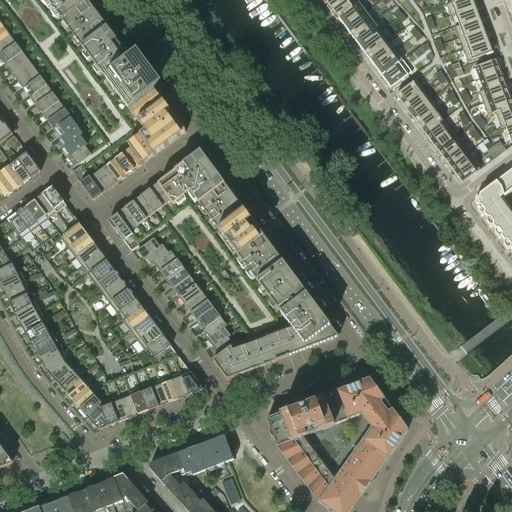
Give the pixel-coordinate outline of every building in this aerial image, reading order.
[(0,0),(0,58),(5,66),(11,74),(18,82),(23,90),(29,98),(36,106),(42,114),(48,122),(54,131),(61,140),(66,146),(63,148),(69,156),(67,158),(74,168),(70,170),(72,172),(80,183),(92,200),(184,131),(154,91),(162,85),(137,52),(130,58),(86,0),(0,0)] [(331,0),(325,5),(325,6),(327,8),(330,13),(347,0),(331,0)] [(351,0),(347,0),(330,13),(331,13),(332,15),(337,21),(338,20),(357,6),(356,5),(351,0)] [(472,0),(458,0),(446,5),(450,16),(450,17),(455,15),(475,7),(472,0)] [(357,6),(338,20),(342,25),(345,28),(345,29),(366,13),(360,4),(359,3),(356,5),(357,6)] [(475,7),(455,15),(459,26),(479,18),(475,7)] [(398,10),(394,15),(398,19),(402,15),(398,10)] [(366,13),(345,29),(349,35),(352,38),(374,22),(366,13)] [(402,15),(398,19),(402,23),(406,19),(402,15)] [(459,26),(454,27),(454,28),(459,39),(484,29),(479,18),(459,26)] [(374,22),(352,38),(353,39),(355,42),(359,48),(381,32),(374,22)] [(414,28),(410,32),(414,37),(418,33),(414,28)] [(484,29),(459,39),(463,50),(488,41),(484,29)] [(381,32),(359,48),(364,54),(366,57),(367,57),(388,41),(381,32)] [(418,33),(414,37),(418,41),(422,37),(418,33)] [(388,41),(367,57),(367,58),(369,61),(374,67),(395,51),(388,41)] [(488,41),(463,50),(467,62),(492,53),(488,41)] [(395,51),(374,67),(374,68),(377,71),(381,77),(403,61),(395,51)] [(495,60),(470,70),(474,81),(499,71),(498,68),(499,67),(497,60),(495,61),(495,60)] [(403,61),(381,77),(384,80),(386,83),(390,89),(412,73),(403,61)] [(451,66),(446,69),(449,74),(454,71),(451,66)] [(441,71),(435,74),(438,79),(443,77),(441,71)] [(454,71),(449,74),(452,79),(457,76),(454,71)] [(499,71),(474,81),(479,92),(503,83),(502,79),(504,78),(501,72),(500,72),(499,71)] [(443,77),(438,79),(441,85),(446,82),(443,77)] [(417,80),(396,96),(403,106),(425,90),(417,80)] [(503,83),(479,92),(483,103),(508,94),(506,90),(508,89),(505,83),(504,83),(503,83)] [(425,90),(403,106),(410,115),(432,99),(425,90)] [(465,91),(460,94),(463,99),(468,97),(465,91)] [(452,93),(447,95),(450,101),(455,98),(452,93)] [(508,94),(483,103),(487,115),(495,113),(494,111),(511,105),(510,101),(511,101),(510,94),(508,95),(508,94)] [(468,97),(463,99),(466,105),(471,102),(468,97)] [(455,98),(450,101),(453,106),(458,103),(455,98)] [(432,99),(410,115),(418,125),(435,112),(439,109),(432,99)] [(511,105),(494,111),(495,113),(498,121),(501,128),(505,127),(505,126),(511,123),(511,105)] [(435,112),(418,125),(425,134),(442,121),(435,112)] [(463,113),(458,116),(461,121),(466,118),(463,113)] [(479,116),(474,119),(478,124),(483,120),(479,116)] [(466,118),(461,121),(464,126),(469,123),(466,118)] [(442,121),(425,134),(431,143),(451,128),(445,120),(444,119),(442,121)] [(483,120),(478,124),(481,129),(486,125),(483,120)] [(0,143),(13,134),(5,124),(3,125),(3,126),(0,127),(0,143)] [(451,128),(431,143),(438,152),(456,138),(456,139),(458,137),(451,128)] [(474,129),(469,133),(473,137),(478,134),(474,129)] [(478,134),(473,137),(476,142),(481,139),(478,134)] [(14,136),(5,143),(9,149),(19,142),(14,136)] [(456,138),(438,152),(444,159),(462,146),(456,139),(456,138)] [(488,143),(484,146),(488,150),(492,147),(489,142),(488,143)] [(499,142),(493,146),(500,155),(506,151),(499,142)] [(462,146),(444,159),(449,167),(468,153),(462,146)] [(488,150),(487,151),(494,160),(500,155),(493,146),(492,147),(488,150)] [(27,153),(18,160),(31,178),(31,179),(41,172),(27,153)] [(338,337),(201,153),(109,221),(132,252),(133,254),(138,260),(150,276),(176,312),(187,326),(188,328),(195,337),(197,339),(227,380),(338,337)] [(468,153),(449,167),(455,175),(473,161),(468,153)] [(7,163),(7,164),(23,185),(31,178),(18,160),(9,166),(7,163)] [(473,161),(455,175),(462,184),(480,170),(473,161)] [(7,164),(0,168),(0,172),(14,191),(23,185),(7,164)] [(511,169),(476,197),(475,202),(478,206),(478,209),(480,213),(484,213),(487,217),(486,220),(489,224),(492,225),(495,229),(495,232),(498,236),(501,236),(504,240),(504,243),(506,247),(510,248),(511,250),(511,169)] [(0,190),(2,193),(1,193),(5,198),(14,191),(0,172),(0,190)] [(62,201),(52,188),(43,195),(53,208),(57,214),(66,207),(62,201)] [(53,208),(43,195),(34,201),(44,214),(48,220),(57,214),(53,208)] [(44,214),(34,201),(31,204),(30,203),(26,206),(27,207),(26,208),(35,221),(40,227),(48,220),(44,214)] [(35,221),(26,208),(22,210),(22,209),(18,212),(18,213),(17,214),(27,227),(31,233),(40,227),(35,221)] [(27,227),(17,214),(8,221),(15,231),(18,234),(22,240),(31,233),(27,227)] [(73,221),(68,225),(69,226),(72,230),(79,224),(75,218),(72,220),(73,221)] [(80,225),(79,224),(72,230),(60,238),(61,239),(68,248),(87,234),(86,233),(84,231),(80,225)] [(75,258),(94,244),(93,242),(91,240),(87,234),(68,248),(75,258)] [(82,267),(100,253),(99,252),(98,250),(94,244),(75,258),(82,267)] [(0,270),(8,264),(11,262),(5,254),(8,252),(7,251),(2,255),(0,256),(0,270)] [(88,275),(107,261),(106,260),(105,259),(100,253),(82,267),(88,275)] [(95,285),(114,271),(113,270),(111,267),(107,261),(88,275),(95,285)] [(0,283),(18,275),(13,264),(10,266),(8,264),(0,270),(0,283)] [(102,295),(121,281),(120,279),(119,278),(118,276),(119,276),(116,272),(115,272),(114,271),(95,285),(102,295)] [(21,273),(18,275),(0,283),(2,287),(0,288),(3,292),(4,292),(4,293),(26,283),(21,273)] [(110,304),(128,290),(127,289),(126,287),(125,286),(126,285),(123,281),(122,282),(121,281),(102,295),(110,304)] [(31,294),(26,283),(4,293),(9,304),(28,295),(31,294)] [(117,314),(136,300),(135,299),(133,297),(132,296),(134,295),(130,291),(129,292),(128,290),(110,304),(117,314)] [(14,313),(32,304),(28,295),(9,304),(14,313)] [(123,323),(142,309),(141,307),(140,306),(136,300),(117,314),(123,323)] [(35,303),(32,304),(14,313),(14,314),(15,314),(20,323),(41,313),(35,303)] [(130,331),(148,317),(147,316),(146,313),(142,309),(123,323),(130,331)] [(26,334),(46,323),(41,313),(20,323),(21,325),(20,325),(26,334)] [(137,341),(156,327),(155,326),(154,324),(148,317),(130,331),(137,341)] [(31,343),(52,332),(46,323),(26,334),(31,344),(31,343)] [(147,348),(163,336),(162,335),(161,334),(156,327),(137,341),(144,350),(147,348)] [(37,353),(57,341),(52,332),(31,343),(33,347),(32,348),(35,352),(36,351),(37,353)] [(155,358),(171,347),(165,340),(163,336),(147,348),(155,358)] [(42,362),(62,351),(57,341),(37,353),(39,356),(37,357),(40,362),(41,361),(42,362)] [(50,376),(68,361),(62,351),(42,362),(45,367),(43,368),(46,372),(47,371),(48,373),(50,376)] [(57,384),(75,368),(68,361),(50,376),(57,384)] [(190,373),(185,366),(177,369),(179,374),(180,377),(181,378),(182,381),(183,380),(189,396),(203,390),(190,373)] [(65,393),(83,377),(75,368),(57,384),(65,393)] [(180,377),(179,374),(170,377),(173,384),(178,399),(180,399),(182,398),(189,396),(183,380),(182,381),(181,378),(180,377)] [(72,401),(90,386),(83,377),(65,393),(72,401)] [(173,384),(170,377),(160,381),(162,388),(168,403),(170,403),(173,402),(178,399),(173,384)] [(370,482),(387,459),(408,430),(370,379),(266,419),(270,428),(269,432),(271,436),(274,439),(278,447),(319,502),(327,508),(328,511),(349,511),(360,496),(360,497),(361,496),(371,482),(370,482)] [(162,388),(160,381),(150,385),(152,392),(158,407),(160,407),(162,406),(168,403),(162,388)] [(152,392),(150,385),(140,389),(142,396),(148,411),(150,411),(152,410),(158,407),(152,392)] [(79,409),(94,396),(97,393),(90,386),(72,401),(79,409)] [(142,396),(140,389),(130,393),(132,400),(138,415),(148,411),(142,396)] [(132,400),(130,393),(129,393),(130,397),(121,400),(122,404),(128,419),(129,418),(131,418),(132,417),(132,419),(137,417),(137,416),(138,415),(132,400)] [(99,407),(102,405),(94,396),(79,409),(80,409),(87,418),(99,407)] [(122,404),(121,400),(111,404),(112,408),(118,423),(119,422),(121,422),(128,419),(122,404)] [(112,408),(111,404),(100,408),(103,411),(102,412),(108,427),(109,427),(112,425),(118,423),(112,408)] [(108,427),(102,412),(103,411),(100,408),(99,407),(87,418),(98,431),(108,427)] [(224,435),(215,439),(224,464),(234,460),(224,435)] [(215,439),(187,450),(196,474),(224,464),(215,439)] [(0,470),(6,468),(13,465),(13,464),(11,461),(1,448),(0,447),(0,470)] [(149,468),(162,482),(169,475),(170,475),(180,472),(182,476),(191,472),(193,476),(196,474),(187,450),(150,464),(149,468)] [(96,511),(123,502),(119,492),(123,491),(131,483),(125,476),(121,475),(86,489),(94,511),(96,511)] [(180,486),(170,475),(169,475),(162,482),(172,494),(180,486)] [(231,479),(222,483),(231,505),(240,502),(231,479)] [(140,493),(131,483),(123,491),(119,492),(123,502),(123,501),(122,499),(126,497),(130,502),(140,493)] [(180,486),(172,494),(180,503),(192,493),(184,483),(180,486)] [(94,511),(86,489),(77,493),(84,511),(94,511)] [(84,511),(77,493),(67,496),(73,511),(84,511)] [(148,503),(140,493),(130,502),(138,511),(148,503)] [(192,493),(180,503),(188,511),(200,501),(197,498),(192,493)] [(73,511),(67,496),(40,507),(41,511),(73,511)] [(214,511),(203,499),(200,501),(188,511),(214,511)] [(152,511),(155,510),(148,503),(138,511),(137,511),(152,511)]
